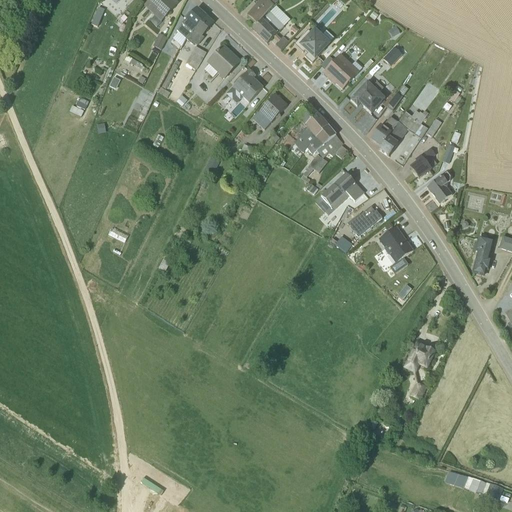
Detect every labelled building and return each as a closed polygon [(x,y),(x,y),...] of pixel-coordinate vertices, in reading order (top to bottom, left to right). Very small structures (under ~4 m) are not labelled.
[(169,0),(153,0),(143,11),(160,26),(178,8),(169,0)] [(280,3),(275,0),(264,0),(262,2),(247,22),(257,30),(280,3)] [(269,17),(269,16),(253,35),(266,49),(283,31),(290,25),(275,11),(269,17)] [(205,21),(196,13),(191,19),(189,18),(184,23),(186,25),(176,35),(177,35),(173,40),(183,49),(186,44),(205,21)] [(186,44),(193,50),(194,49),(197,50),(204,42),(201,40),(212,28),(205,21),(186,44)] [(292,30),(289,34),(295,39),(298,35),(292,30)] [(311,39),(307,35),(294,50),(302,58),(304,56),(306,59),(304,62),(311,69),(323,56),(322,54),(327,49),(314,36),(311,39)] [(333,43),(325,36),(322,40),(329,47),(333,43)] [(166,43),(159,39),(153,51),(161,55),(166,43)] [(282,42),(275,50),(280,55),(288,47),(282,42)] [(206,58),(195,51),(185,69),(195,75),(206,58)] [(239,67),(223,52),(206,68),(208,70),(203,75),(212,83),(217,78),(224,84),(239,67)] [(140,76),(146,79),(151,70),(130,57),(122,69),(138,79),(140,76)] [(339,59),(322,79),(327,84),(329,83),(342,95),(362,73),(354,67),(351,70),(339,59)] [(393,63),(388,59),(382,65),(387,69),(393,63)] [(174,76),(180,65),(176,63),(171,74),(174,76)] [(173,77),(170,75),(165,86),(168,88),(173,77)] [(248,75),(226,100),(232,105),(235,102),(239,105),(242,103),(248,108),(262,93),(252,84),(255,82),(248,75)] [(114,81),(109,90),(116,94),(121,84),(114,81)] [(368,86),(350,105),(356,112),(360,108),(363,111),(362,112),(370,119),(384,104),(377,98),(382,93),(376,88),(373,91),(368,86)] [(403,90),(386,112),(391,116),(408,94),(403,90)] [(170,98),(160,92),(157,96),(167,102),(170,98)] [(286,111),(274,99),(252,124),(264,135),(286,111)] [(187,105),(181,100),(178,103),(178,104),(176,106),(182,111),(187,105)] [(72,109),(70,116),(82,121),(89,105),(80,101),(76,111),(72,109)] [(305,131),(316,119),(307,110),(286,130),(290,135),(284,142),(285,144),(281,149),(281,150),(280,152),(282,154),(283,154),(284,152),(287,154),(289,154),(294,148),(306,133),(305,131)] [(360,126),(367,119),(362,113),(354,120),(360,126)] [(420,129),(427,118),(424,116),(421,119),(419,117),(418,118),(415,116),(411,122),(405,118),(378,155),(387,162),(407,135),(420,144),(427,134),(420,129)] [(309,149),(327,131),(322,125),(316,119),(305,131),(306,133),(293,148),(302,158),(309,149)] [(369,144),(380,152),(397,128),(389,122),(382,132),(380,130),(369,144)] [(425,138),(431,142),(440,128),(434,124),(425,138)] [(306,153),(312,159),(316,156),(322,164),(328,158),(338,145),(327,131),(309,149),(306,153)] [(460,139),(454,137),(451,147),(456,149),(460,139)] [(273,139),(260,155),(265,159),(279,143),(273,139)] [(342,148),(338,145),(328,158),(332,161),(342,148)] [(257,156),(243,150),(238,161),(251,167),(257,156)] [(454,152),(448,150),(442,167),(448,169),(454,152)] [(347,156),(341,151),(335,159),(341,164),(347,156)] [(434,160),(429,154),(414,165),(414,167),(408,172),(418,184),(436,170),(431,163),(434,160)] [(211,183),(220,164),(212,159),(202,179),(211,183)] [(318,178),(326,167),(322,164),(316,159),(304,175),(305,176),(300,183),(307,187),(309,185),(306,182),(313,174),(318,178)] [(254,178),(251,182),(262,189),(273,171),(268,168),(260,182),(254,178)] [(426,192),(439,209),(440,208),(442,208),(444,207),(444,206),(451,200),(446,193),(446,188),(449,186),(449,182),(446,177),(426,192)] [(345,179),(320,201),(333,216),(349,202),(354,207),(363,199),(345,179)] [(317,195),(310,190),(306,195),(313,200),(317,195)] [(357,219),(345,229),(357,243),(382,223),(371,210),(358,220),(357,219)] [(395,232),(378,244),(384,253),(383,254),(388,260),(389,260),(395,269),(389,273),(394,280),(408,270),(403,263),(412,256),(395,232)] [(335,250),(346,258),(353,250),(341,241),(335,250)] [(489,263),(493,245),(478,241),(477,241),(473,256),(476,257),(470,278),(484,282),(485,275),(487,276),(490,264),(489,263)] [(511,244),(502,241),(498,253),(511,257),(511,244)] [(439,360),(442,362),(450,346),(441,342),(436,351),(441,354),(439,360)] [(402,372),(414,378),(418,369),(426,373),(435,356),(415,346),(402,372)] [(415,387),(408,401),(418,406),(426,392),(415,387)] [(479,486),(475,496),(484,500),(484,501),(497,506),(502,493),(484,487),(484,488),(479,486)]
